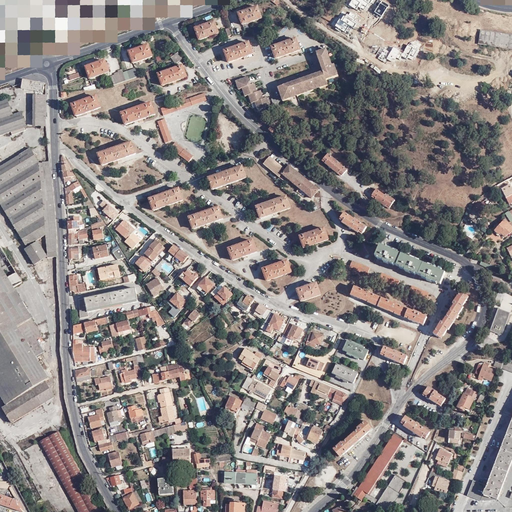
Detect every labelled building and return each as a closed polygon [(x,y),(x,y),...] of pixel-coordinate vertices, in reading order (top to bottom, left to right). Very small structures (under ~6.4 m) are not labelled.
[(258,6),(239,13),(243,24),(262,18),(258,6)] [(215,22),(196,28),(200,40),(219,33),(215,22)] [(9,28),(0,31),(0,41),(12,37),(9,28)] [(511,35),(482,31),(480,44),(511,48),(511,35)] [(297,39),(273,47),(276,58),(301,50),(297,39)] [(253,54),(249,42),(225,51),(229,62),(253,54)] [(153,57),(149,45),(130,52),(134,63),(153,57)] [(288,88),(286,85),(278,88),(283,101),(291,98),(290,95),(296,93),(297,96),(301,95),(300,93),(305,91),(310,90),(310,92),(314,91),(313,88),(319,86),(320,88),(324,87),(323,85),(328,84),(326,80),(339,76),(336,68),(338,67),(337,64),(334,64),(329,48),(319,52),(322,60),(324,59),(326,66),(327,68),(328,67),(329,70),(328,71),(328,72),(326,72),(326,71),(315,75),(316,78),(310,80),(309,77),(292,83),(293,86),(288,88)] [(177,53),(171,57),(176,63),(183,58),(179,52),(177,53)] [(106,60),(87,67),(91,78),(110,72),(106,60)] [(183,66),(159,74),(163,86),(187,77),(183,66)] [(136,68),(124,72),(127,80),(139,76),(136,68)] [(124,72),(123,69),(119,70),(119,72),(115,73),(115,74),(112,76),(114,84),(127,80),(124,72)] [(153,69),(146,73),(148,79),(155,77),(153,69)] [(248,77),(236,81),(239,89),(242,88),(245,96),(249,95),(252,103),(255,102),(258,110),(270,106),(267,98),(264,99),(261,91),(257,92),(255,84),(251,85),(248,77)] [(29,80),(23,79),(21,89),(43,93),(45,83),(29,80)] [(94,89),(96,89),(95,85),(92,86),(90,81),(86,82),(87,87),(84,89),(84,91),(85,91),(94,89)] [(204,93),(162,108),(164,115),(207,100),(204,93)] [(45,126),(47,126),(46,120),(46,95),(37,95),(36,126),(42,126),(45,126)] [(97,96),(73,104),(77,116),(101,107),(97,96)] [(14,114),(9,99),(0,102),(0,135),(27,126),(22,111),(14,114)] [(152,103),(122,113),(126,124),(155,114),(152,103)] [(165,119),(158,121),(166,142),(172,140),(165,119)] [(236,125),(233,127),(242,134),(244,132),(236,125)] [(242,134),(233,127),(221,141),(232,150),(240,141),(238,139),(242,134)] [(132,142),(99,153),(102,165),(136,153),(132,142)] [(176,142),(171,148),(189,162),(193,156),(176,142)] [(48,257),(57,256),(57,244),(56,231),(55,216),(54,195),(50,161),(40,162),(31,147),(0,166),(0,201),(27,246),(46,234),(48,257)] [(339,163),(328,153),(323,160),(326,162),(325,164),(337,174),(338,173),(342,176),(347,170),(339,164),(339,163)] [(72,170),(66,158),(63,154),(62,159),(63,172),(72,170)] [(287,169),(271,156),(270,157),(271,158),(285,170),(287,169)] [(270,157),(265,163),(280,176),(283,173),(312,198),(320,189),(290,165),(287,169),(285,170),(271,158),(270,157)] [(243,166),(209,178),(213,190),(247,178),(243,166)] [(71,186),(73,191),(74,191),(82,187),(79,182),(71,186)] [(511,186),(511,185),(503,190),(510,205),(511,205),(511,203),(511,186)] [(180,189),(150,199),(154,210),(183,200),(180,189)] [(385,195),(376,189),(372,196),(376,198),(375,200),(385,207),(386,205),(390,208),(394,200),(385,194),(385,195)] [(71,193),(69,195),(66,195),(66,196),(71,196),(72,204),(75,204),(73,194),(71,193)] [(287,196),(258,206),(262,217),(291,207),(287,196)] [(86,206),(89,205),(88,209),(95,208),(90,201),(89,200),(87,202),(85,202),(86,206)] [(480,205),(479,203),(473,208),(483,218),(490,211),(495,207),(491,203),(486,207),(483,203),(480,205)] [(219,207),(190,217),(193,228),(223,217),(219,207)] [(355,219),(345,212),(341,218),(344,220),(343,222),(359,232),(360,230),(364,233),(368,227),(358,221),(359,220),(356,218),(355,219)] [(74,221),(68,222),(69,230),(78,229),(78,221),(80,221),(80,217),(74,217),(74,220),(74,221)] [(131,231),(134,227),(125,219),(120,224),(118,222),(115,226),(117,228),(116,229),(123,235),(127,239),(126,241),(134,248),(141,240),(133,233),(131,231)] [(511,226),(504,219),(494,230),(499,234),(501,232),(506,237),(509,234),(510,234),(511,231),(511,226)] [(325,228),(302,235),(301,236),(305,247),(329,239),(325,228)] [(83,231),(78,231),(79,238),(79,243),(83,243),(83,242),(82,239),(88,237),(89,237),(88,229),(83,230),(83,231)] [(103,229),(93,230),(94,240),(105,238),(103,229)] [(69,244),(74,244),(74,238),(79,238),(78,231),(78,230),(74,232),(69,233),(69,244)] [(141,267),(144,270),(145,271),(152,264),(151,262),(149,261),(152,258),(153,260),(154,260),(159,254),(166,247),(157,239),(156,239),(154,242),(150,246),(151,247),(150,248),(148,250),(146,253),(143,256),(140,259),(138,262),(136,263),(141,267)] [(253,239),(229,248),(233,259),(258,251),(253,239)] [(48,256),(39,241),(26,249),(35,263),(48,256)] [(39,342),(44,339),(46,339),(14,286),(23,281),(0,243),(0,391),(7,404),(3,406),(13,422),(55,396),(46,380),(49,378),(36,355),(44,351),(42,347),(39,342)] [(189,255),(174,243),(169,250),(181,259),(183,261),(180,263),(182,265),(189,255)] [(109,256),(107,244),(94,248),(96,259),(109,256)] [(431,266),(381,245),(376,257),(384,260),(384,261),(389,264),(390,262),(406,269),(406,270),(411,273),(412,271),(421,276),(428,279),(427,280),(433,282),(434,281),(442,284),(447,273),(431,266)] [(78,246),(69,247),(70,258),(79,258),(78,253),(78,246)] [(114,253),(118,260),(127,258),(121,249),(114,253)] [(179,262),(181,259),(169,250),(168,252),(174,257),(173,258),(179,262)] [(288,259),(263,268),(267,279),(291,270),(288,259)] [(482,260),(480,264),(491,270),(493,266),(482,260)] [(359,263),(353,261),(350,268),(356,270),(359,263)] [(370,268),(359,263),(356,270),(367,275),(370,268)] [(111,277),(111,278),(116,277),(122,276),(119,264),(99,268),(102,279),(111,277)] [(155,268),(152,272),(157,278),(161,274),(155,268)] [(180,275),(191,284),(198,276),(194,272),(193,274),(187,269),(185,272),(184,271),(180,275)] [(130,282),(139,280),(135,273),(129,276),(130,282)] [(383,273),(380,280),(386,283),(388,276),(383,273)] [(72,276),(70,276),(70,280),(71,291),(74,290),(75,293),(86,291),(84,283),(78,284),(78,280),(75,281),(73,281),(72,276)] [(400,281),(388,276),(386,283),(397,288),(400,281)] [(199,285),(207,292),(214,284),(210,281),(206,277),(204,279),(199,285)] [(157,278),(146,284),(154,297),(159,294),(158,292),(164,289),(157,278)] [(317,283),(298,289),(302,301),(321,294),(317,283)] [(205,294),(207,292),(199,285),(197,287),(205,294)] [(220,291),(216,287),(211,292),(223,304),(233,294),(224,286),(220,291)] [(413,286),(409,293),(415,295),(419,288),(413,286)] [(366,292),(355,287),(351,295),(361,300),(362,298),(368,300),(367,303),(387,311),(388,309),(394,311),(393,313),(404,318),(405,316),(409,318),(408,320),(420,324),(421,322),(424,323),(427,317),(422,315),(422,314),(414,311),(413,312),(397,305),(397,304),(393,302),(393,303),(370,293),(370,292),(367,291),(366,292)] [(86,297),(78,299),(82,317),(90,315),(89,310),(139,300),(136,288),(87,297),(86,297)] [(430,293),(419,288),(415,295),(427,300),(430,293)] [(466,294),(461,291),(453,303),(454,304),(443,322),(441,321),(433,333),(439,337),(441,334),(443,335),(445,332),(447,329),(448,330),(453,322),(452,321),(457,314),(458,314),(463,307),(462,306),(467,300),(465,298),(467,295),(466,294)] [(186,300),(177,292),(168,302),(172,305),(174,303),(180,307),(186,300)] [(187,300),(192,305),(198,299),(192,293),(187,300)] [(246,310),(253,298),(247,294),(245,297),(242,294),(236,303),(246,310)] [(266,318),(271,311),(271,310),(259,303),(253,312),(260,317),(261,315),(266,318)] [(157,325),(165,324),(157,310),(151,312),(150,307),(138,310),(140,316),(141,320),(143,319),(152,317),(155,317),(156,320),(157,325)] [(190,307),(184,313),(184,314),(188,317),(183,322),(188,327),(194,322),(193,322),(200,315),(194,310),(193,311),(190,307)] [(490,330),(502,334),(510,312),(498,308),(490,330)] [(266,318),(261,327),(271,331),(273,327),(279,329),(285,317),(271,311),(266,318)] [(128,320),(116,323),(119,335),(119,336),(124,335),(131,333),(130,329),(128,320)] [(84,323),(74,325),(74,332),(74,333),(86,331),(87,333),(98,330),(96,321),(84,323)] [(116,323),(109,324),(112,336),(115,336),(119,335),(116,323)] [(303,329),(293,324),(287,337),(294,340),(295,337),(298,339),(303,329)] [(253,328),(250,325),(244,331),(247,334),(253,328)] [(323,335),(310,330),(306,344),(313,346),(314,342),(320,344),(323,335)] [(145,337),(136,339),(139,351),(147,349),(145,337)] [(294,340),(287,337),(285,343),(291,345),(294,340)] [(102,344),(98,345),(100,354),(105,352),(104,350),(111,349),(113,348),(111,339),(107,341),(106,338),(104,339),(104,341),(102,342),(102,344)] [(78,340),(73,339),(73,352),(75,361),(93,360),(93,352),(94,352),(94,347),(85,347),(83,347),(83,344),(78,343),(78,340)] [(355,355),(359,357),(364,359),(368,349),(355,343),(347,340),(342,349),(347,351),(352,353),(354,354),(355,355)] [(393,351),(384,347),(381,353),(385,355),(385,356),(399,363),(400,361),(404,363),(407,356),(394,350),(393,351)] [(255,369),(260,360),(254,356),(254,355),(244,350),(239,359),(243,361),(243,362),(255,369)] [(145,363),(143,354),(137,355),(139,364),(145,363)] [(139,364),(137,355),(133,356),(134,359),(136,366),(135,366),(136,369),(129,370),(129,368),(122,369),(123,372),(121,373),(122,378),(125,377),(126,380),(126,382),(133,381),(132,379),(138,377),(137,376),(142,375),(139,364)] [(325,362),(310,356),(307,364),(322,371),(325,362)] [(501,368),(511,372),(511,362),(505,360),(503,360),(501,368)] [(254,371),(255,369),(243,362),(242,364),(254,371)] [(479,374),(479,376),(491,380),(495,370),(487,367),(489,363),(484,362),(483,362),(482,365),(479,374)] [(181,380),(183,380),(182,375),(185,375),(184,367),(182,368),(181,365),(180,365),(179,363),(167,365),(167,366),(170,378),(180,376),(181,380)] [(344,378),(348,380),(353,382),(357,373),(336,363),(332,372),(336,374),(340,376),(341,376),(344,378)] [(76,370),(77,381),(91,378),(91,374),(96,373),(95,369),(90,370),(90,366),(89,366),(89,367),(76,370)] [(155,382),(158,382),(164,380),(170,378),(167,366),(162,367),(163,372),(153,374),(155,382)] [(272,371),(273,369),(269,366),(264,374),(269,376),(272,371)] [(100,377),(95,378),(96,384),(98,384),(100,389),(106,387),(106,390),(113,388),(110,376),(101,378),(100,377)] [(290,376),(289,376),(288,378),(285,377),(282,383),(285,384),(293,389),(298,380),(294,378),(290,376)] [(332,392),(334,388),(311,379),(309,384),(313,386),(311,391),(316,394),(318,391),(328,395),(330,391),(332,392)] [(248,390),(253,393),(254,392),(266,399),(272,389),(259,382),(254,380),(252,384),(248,390)] [(226,389),(215,384),(214,387),(220,390),(220,391),(225,393),(226,389)] [(437,402),(441,404),(442,402),(444,404),(447,400),(436,392),(437,392),(427,385),(423,392),(426,394),(425,396),(436,403),(437,402)] [(168,387),(164,388),(160,389),(161,393),(159,394),(159,395),(160,401),(162,408),(161,408),(162,416),(158,417),(159,422),(175,419),(172,405),(173,405),(168,387)] [(346,393),(334,388),(332,392),(336,394),(334,398),(344,402),(347,397),(346,393)] [(476,392),(466,388),(464,393),(463,392),(456,406),(463,410),(464,408),(468,410),(476,392)] [(241,402),(230,396),(225,407),(237,412),(241,402)] [(252,401),(245,398),(242,403),(250,407),(254,408),(256,403),(252,401)] [(136,409),(136,405),(129,407),(132,417),(136,416),(136,417),(141,416),(140,415),(144,414),(143,408),(136,409)] [(123,421),(122,417),(119,417),(117,410),(116,406),(109,408),(110,411),(107,412),(111,425),(120,423),(120,422),(123,421)] [(290,406),(290,408),(288,411),(287,413),(295,417),(299,418),(301,413),(298,411),(298,410),(290,406)] [(277,415),(265,409),(263,414),(261,418),(273,424),(277,415)] [(100,421),(105,420),(104,413),(89,417),(91,427),(101,425),(100,421)] [(136,416),(132,417),(133,421),(136,421),(136,422),(142,421),(141,420),(145,419),(144,414),(140,415),(141,416),(136,417),(136,416)] [(416,423),(405,415),(402,421),(404,423),(403,425),(422,437),(423,435),(426,437),(430,431),(419,424),(419,423),(417,422),(416,423)] [(511,459),(511,416),(486,485),(473,480),(467,495),(480,500),(497,499),(511,459)] [(299,427),(297,427),(296,429),(293,428),(294,425),(296,423),(289,420),(285,430),(289,432),(288,433),(293,436),(294,433),(298,434),(298,433),(300,430),(301,428),(299,427)] [(342,441),(333,449),(339,455),(342,453),(343,454),(353,445),(352,444),(358,439),(359,440),(369,431),(368,430),(372,427),(366,420),(357,428),(358,429),(343,442),(342,441)] [(176,424),(173,425),(175,432),(176,433),(188,429),(186,422),(181,423),(176,424)] [(262,430),(264,426),(257,423),(255,428),(256,428),(252,437),(258,440),(257,443),(256,444),(265,447),(271,434),(262,430)] [(131,432),(132,436),(135,435),(140,433),(152,430),(151,425),(148,426),(148,428),(131,432)] [(167,434),(175,432),(173,425),(166,427),(167,433),(167,434)] [(318,443),(323,431),(313,426),(308,438),(318,443)] [(166,427),(155,430),(153,430),(155,436),(167,433),(166,427)] [(449,439),(460,440),(461,432),(458,432),(459,429),(455,428),(454,431),(450,431),(449,439)] [(99,441),(100,445),(110,442),(110,438),(105,439),(102,429),(93,431),(95,442),(99,441)] [(59,430),(40,440),(78,511),(95,511),(101,509),(59,430)] [(155,441),(152,430),(140,433),(143,444),(155,441)] [(126,431),(109,435),(110,438),(110,442),(112,441),(118,440),(120,439),(128,437),(126,431)] [(366,492),(370,494),(380,479),(378,478),(403,440),(393,433),(359,486),(354,494),(354,495),(361,499),(363,496),(366,492)] [(100,445),(99,445),(101,450),(109,448),(113,447),(112,441),(110,442),(100,445)] [(277,454),(285,455),(285,454),(290,455),(290,456),(292,457),(305,460),(306,452),(292,449),(292,446),(283,444),(282,450),(278,449),(278,450),(277,454)] [(191,449),(174,450),(174,464),(192,463),(191,449)] [(452,455),(440,449),(435,460),(438,461),(443,463),(447,465),(452,455)] [(116,465),(122,463),(119,450),(109,453),(112,466),(116,465)] [(211,456),(212,463),(214,463),(235,460),(233,455),(232,455),(232,453),(211,456)] [(209,463),(211,463),(210,459),(201,460),(202,459),(201,454),(200,454),(196,454),(198,465),(198,469),(202,468),(202,467),(202,464),(209,463)] [(165,473),(172,472),(170,458),(163,459),(165,473)] [(455,466),(454,469),(462,471),(465,466),(457,463),(456,467),(455,466)] [(454,469),(451,477),(459,480),(459,479),(462,471),(454,469)] [(248,473),(238,472),(227,472),(226,483),(237,483),(247,484),(262,485),(262,477),(259,477),(259,473),(250,473),(250,470),(248,470),(248,473)] [(439,473),(431,470),(428,477),(434,479),(438,481),(436,486),(436,487),(446,490),(447,491),(450,480),(451,477),(444,475),(439,473)] [(124,479),(123,474),(111,477),(107,478),(108,480),(111,479),(112,485),(121,483),(120,480),(124,479)] [(378,499),(375,503),(387,511),(406,481),(394,474),(378,499)] [(276,476),(273,496),(283,498),(284,491),(285,491),(288,478),(276,476)] [(165,482),(165,479),(159,480),(160,495),(174,494),(173,482),(165,482)] [(445,493),(446,490),(436,487),(436,486),(438,481),(434,479),(432,485),(435,486),(434,489),(445,493)] [(357,485),(350,497),(352,499),(354,495),(354,494),(359,486),(357,485)] [(9,487),(15,498),(18,497),(12,486),(9,487)] [(204,506),(209,506),(209,503),(210,503),(210,499),(215,499),(215,486),(211,486),(211,487),(202,487),(202,496),(204,496),(204,499),(204,506)] [(137,490),(134,492),(139,503),(143,500),(137,490)] [(198,504),(198,493),(194,493),(194,490),(184,490),(184,504),(198,504)] [(124,493),(122,493),(129,508),(131,508),(138,504),(139,503),(134,492),(133,491),(124,493)] [(378,499),(370,494),(366,492),(363,496),(375,503),(378,499)] [(14,499),(0,493),(0,503),(24,511),(25,511),(18,497),(15,498),(14,499)] [(262,506),(258,505),(256,511),(261,511),(262,511),(265,511),(275,511),(276,511),(277,511),(279,504),(264,501),(262,506)] [(231,504),(227,504),(226,511),(244,511),(245,503),(231,502),(231,504)] [(340,505),(332,509),(333,511),(345,511),(348,511),(345,504),(344,503),(340,505)]
